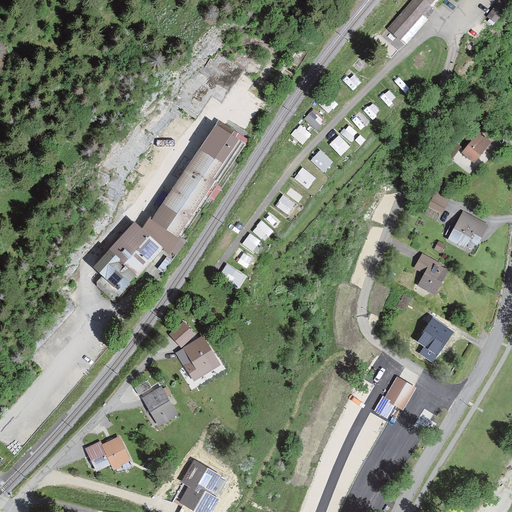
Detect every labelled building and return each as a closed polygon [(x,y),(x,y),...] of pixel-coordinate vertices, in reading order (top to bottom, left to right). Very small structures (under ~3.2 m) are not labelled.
[(402,42),(439,0),(416,0),(389,31),(402,42)] [(511,0),(498,0),(488,16),(500,24),(511,4),(511,0)] [(223,107),(246,72),(217,53),(193,88),(195,89),(182,107),(200,119),(213,101),(223,107)] [(304,122),(318,133),(327,122),(314,111),(304,122)] [(293,133),(304,143),(313,133),(303,123),(293,133)] [(187,245),(179,239),(240,143),(214,127),(153,222),(151,220),(142,233),(133,225),(109,253),(111,255),(96,272),(122,295),(137,278),(139,280),(163,253),(176,262),(187,245)] [(475,167),(494,143),(481,132),(462,156),(475,167)] [(342,133),(331,142),(341,154),(352,146),(342,133)] [(312,158),(325,171),(335,161),(322,148),(312,158)] [(305,166),(297,176),(309,186),(317,177),(305,166)] [(443,218),(449,207),(434,197),(427,209),(443,218)] [(491,227),(464,213),(449,243),(476,257),(491,227)] [(251,231),(243,243),(254,251),(262,239),(251,231)] [(449,270),(424,255),(416,268),(424,273),(417,286),(435,295),(449,270)] [(228,262),(220,274),(239,287),(247,275),(228,262)] [(439,361),(456,336),(433,320),(416,345),(439,361)] [(181,351),(197,337),(185,324),(170,337),(181,351)] [(197,372),(217,361),(204,339),(184,351),(197,372)] [(405,413),(418,391),(399,379),(385,402),(405,413)] [(139,398),(153,390),(149,382),(134,390),(139,398)] [(159,429),(179,418),(163,388),(143,399),(159,429)] [(120,439),(104,447),(102,443),(86,451),(98,475),(113,468),(115,472),(132,464),(120,439)] [(210,511),(228,481),(194,462),(183,482),(190,486),(181,503),(197,511),(210,511)]
